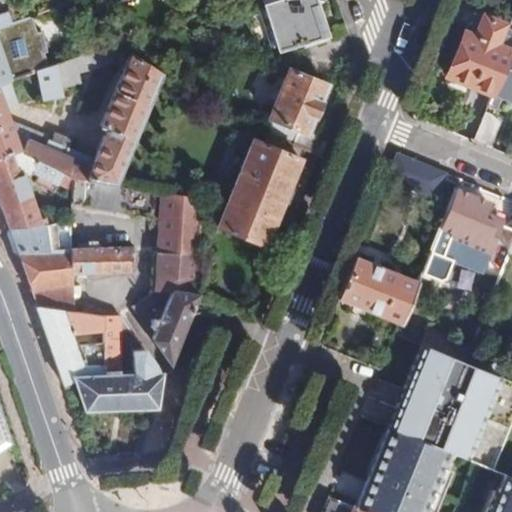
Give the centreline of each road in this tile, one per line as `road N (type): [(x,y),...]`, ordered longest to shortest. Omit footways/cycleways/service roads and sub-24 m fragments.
road 1 (residential): [(209,511),(374,118)]
road 2 (secondary): [(0,281),(76,511)]
road 3 (residential): [(511,175),(374,118)]
